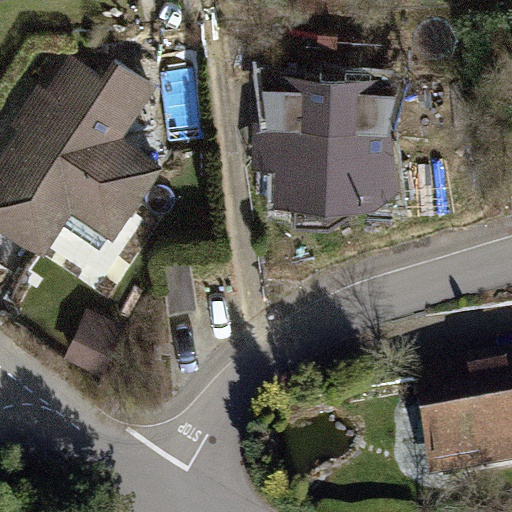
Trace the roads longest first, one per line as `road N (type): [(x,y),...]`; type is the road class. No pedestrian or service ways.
road 1 (residential): [(169,494),(239,394),(297,340),(371,305),(511,263)]
road 2 (residential): [(0,382),(169,494)]
